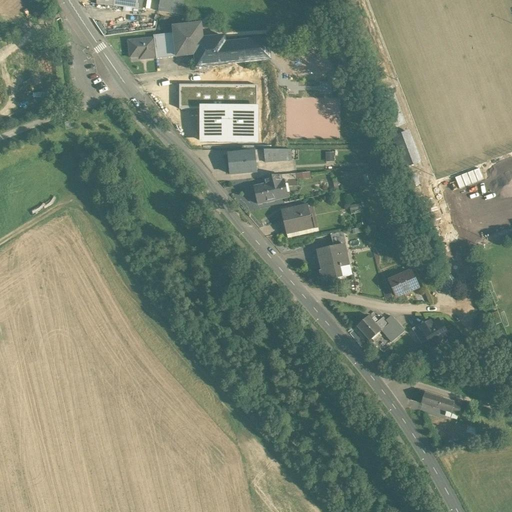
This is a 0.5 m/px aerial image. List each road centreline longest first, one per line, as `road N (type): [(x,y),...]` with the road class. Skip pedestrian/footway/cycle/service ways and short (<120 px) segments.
road 1 (tertiary): [(458,511),(383,392),(127,87),(69,0)]
road 2 (track): [(511,362),(447,305),(320,0)]
road 3 (track): [(322,511),(161,330),(91,207)]
road 4 (track): [(383,392),(412,383),(511,411)]
